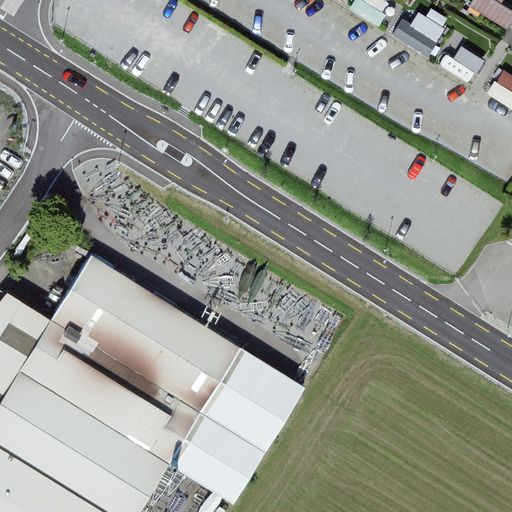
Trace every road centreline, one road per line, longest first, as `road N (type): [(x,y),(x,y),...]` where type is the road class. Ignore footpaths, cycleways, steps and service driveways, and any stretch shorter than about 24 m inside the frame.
road 1 (primary): [(511,364),(89,101)]
road 2 (residential): [(0,233),(89,101)]
